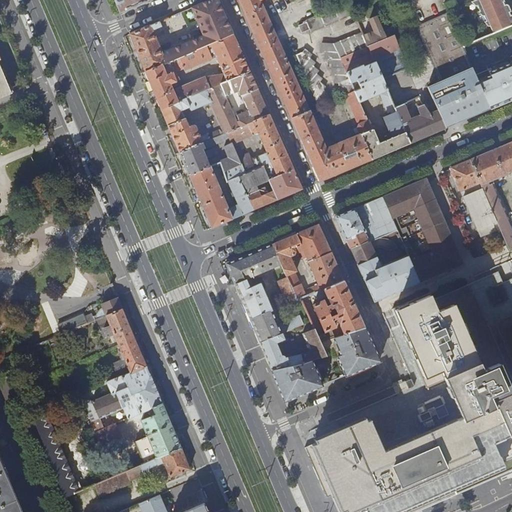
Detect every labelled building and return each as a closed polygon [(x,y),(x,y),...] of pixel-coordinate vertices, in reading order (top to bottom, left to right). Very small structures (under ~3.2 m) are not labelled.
[(114,0),(120,13),(147,1),(146,0),(114,0)] [(238,0),(321,182),(333,176),(372,160),(362,135),(372,131),(371,130),(359,102),(355,92),(352,83),(341,59),(368,47),(364,36),(362,33),(334,44),(322,43),(322,51),(325,52),(325,59),(329,59),(328,67),(332,68),(332,75),(336,76),(335,83),(339,84),(339,91),(342,98),(346,96),(359,124),(358,128),(355,129),(358,135),(327,148),(261,1),(263,0),(238,0)] [(293,0),(303,21),(328,11),(327,7),(320,10),(318,7),(309,11),(303,0),(293,0)] [(454,0),(445,4),(449,12),(458,8),(454,0)] [(477,0),(471,3),(474,5),(478,7),(480,12),(479,13),(480,15),(484,17),(486,22),(485,23),(486,26),(490,28),(493,34),(511,26),(511,14),(511,12),(511,11),(511,10),(509,4),(505,5),(504,3),(506,2),(504,0),(477,0)] [(328,11),(303,21),(304,24),(299,26),(303,33),(311,30),(312,32),(355,14),(350,2),(328,11)] [(193,8),(167,19),(170,24),(180,19),(184,28),(199,21),(193,8)] [(417,29),(448,99),(451,98),(450,96),(451,94),(472,85),(469,78),(471,74),(475,72),(464,47),(465,47),(459,34),(454,24),(449,12),(419,25),(420,28),(417,29)] [(375,31),(364,36),(368,47),(386,39),(377,17),(370,20),(375,31)] [(364,21),(366,31),(372,29),(370,19),(364,21)] [(129,35),(145,73),(206,47),(203,39),(193,44),(191,42),(172,50),(162,54),(153,31),(162,27),(160,22),(129,35)] [(391,28),(394,36),(404,32),(400,24),(391,28)] [(153,31),(162,54),(172,50),(162,27),(153,31)] [(145,73),(161,110),(250,72),(233,35),(206,47),(145,73)] [(283,40),(292,58),(297,56),(319,107),(323,106),(330,96),(324,91),(326,87),(321,83),(323,80),(317,75),(319,72),(314,67),(316,63),(310,59),(313,55),(305,50),(303,53),(295,35),(283,40)] [(368,47),(383,81),(409,70),(394,36),(386,39),(368,47)] [(341,59),(352,83),(357,81),(360,89),(355,92),(359,102),(379,93),(382,100),(387,113),(390,112),(392,115),(385,118),(392,134),(385,138),(386,140),(379,143),(373,129),(371,130),(372,131),(362,135),(372,160),(379,157),(394,150),(410,144),(395,109),(383,81),(368,47),(341,59)] [(511,55),(487,66),(489,69),(477,74),(480,81),(492,75),(490,72),(501,67),(508,64),(511,62),(511,55)] [(507,80),(484,90),(492,108),(511,99),(511,73),(508,64),(501,67),(507,80)] [(0,96),(11,92),(0,66),(0,96)] [(492,75),(480,81),(484,90),(507,80),(501,67),(490,72),(492,75)] [(250,72),(161,110),(179,153),(208,141),(209,141),(206,136),(200,139),(195,128),(192,126),(188,128),(180,112),(187,109),(188,111),(190,112),(209,104),(224,135),(230,132),(240,128),(225,97),(237,92),(237,94),(240,93),(251,117),(239,122),(242,127),(270,116),(250,72)] [(472,85),(451,94),(450,96),(451,98),(448,99),(458,123),(471,117),(491,108),(483,90),(479,81),(476,74),(475,72),(471,74),(469,78),(472,85)] [(352,83),(355,92),(360,89),(357,81),(352,83)] [(483,90),(491,108),(492,108),(484,90),(483,90)] [(395,109),(410,144),(445,128),(438,111),(430,114),(419,97),(395,109)] [(438,111),(445,128),(458,123),(448,99),(435,105),(438,111)] [(240,128),(230,132),(235,143),(256,134),(256,136),(259,135),(267,153),(251,161),(244,164),(249,173),(263,167),(288,156),(270,116),(242,127),(240,128)] [(213,139),(210,141),(209,141),(208,141),(210,147),(222,142),(224,147),(235,143),(230,132),(224,135),(220,136),(213,139)] [(179,153),(186,168),(206,159),(216,155),(213,149),(203,153),(202,150),(210,147),(208,141),(179,153)] [(471,160),(500,228),(508,245),(510,250),(511,248),(511,224),(507,213),(508,212),(501,196),(500,196),(494,184),(490,185),(489,182),(511,172),(511,142),(491,151),(471,160)] [(224,147),(229,159),(220,163),(229,183),(230,182),(239,205),(228,209),(209,167),(189,176),(211,229),(224,223),(245,214),(254,210),(248,195),(247,190),(242,177),(249,173),(244,164),(239,153),(235,143),(224,147)] [(246,150),(239,153),(244,164),(251,161),(246,150)] [(263,167),(269,180),(273,191),(278,200),(303,189),(288,156),(263,167)] [(206,159),(186,168),(189,176),(209,167),(206,159)] [(451,169),(481,237),(500,228),(471,160),(464,163),(459,165),(451,169)] [(249,173),(242,177),(247,190),(269,180),(263,167),(249,173)] [(399,236),(403,245),(408,257),(420,283),(463,264),(449,231),(427,179),(382,198),(397,231),(399,236)] [(248,195),(254,210),(267,205),(278,200),(273,191),(266,194),(263,188),(248,195)] [(368,231),(373,242),(397,231),(382,198),(369,204),(360,208),(355,210),(365,232),(368,231)] [(336,218),(351,250),(363,245),(370,242),(365,232),(355,210),(343,215),(336,218)] [(292,237),(273,245),(281,265),(296,301),(301,299),(306,297),(299,282),(295,273),(297,272),(291,258),(304,252),(321,291),(344,281),(319,225),(312,228),(292,237)] [(364,248),(353,254),(358,266),(377,258),(370,243),(370,242),(363,245),(364,248)] [(264,249),(226,265),(237,290),(260,344),(281,334),(256,276),(281,265),(273,245),(264,249)] [(363,245),(351,250),(353,254),(364,248),(363,245)] [(358,266),(374,302),(420,283),(408,257),(382,269),(377,258),(358,266)] [(511,278),(503,283),(498,272),(433,301),(430,294),(425,296),(422,297),(392,310),(400,327),(396,329),(394,330),(390,332),(410,375),(415,386),(413,387),(412,387),(337,421),(311,432),(314,438),(316,444),(312,447),(306,450),(328,499),(333,497),(337,495),(345,511),(348,511),(362,506),(364,511),(395,511),(402,509),(402,511),(415,511),(441,501),(511,470),(511,278)] [(327,296),(331,305),(326,308),(323,301),(313,306),(325,332),(335,327),(335,326),(340,324),(342,331),(337,333),(339,336),(364,328),(344,281),(321,291),(315,293),(318,300),(327,296)] [(85,314),(63,323),(67,333),(107,316),(123,309),(119,298),(103,305),(104,308),(102,309),(98,316),(95,317),(94,315),(86,318),(85,314)] [(107,316),(111,326),(105,329),(108,337),(115,334),(119,345),(135,338),(123,309),(107,316)] [(302,335),(310,353),(285,359),(284,358),(283,357),(282,357),(281,357),(276,344),(284,340),(287,343),(300,337),(300,331),(299,327),(281,334),(260,344),(271,371),(311,360),(326,356),(323,350),(320,342),(318,337),(311,322),(300,326),(304,334),(302,335)] [(334,346),(346,375),(379,361),(371,343),(364,328),(339,336),(335,338),(320,342),(323,350),(334,346)] [(332,331),(318,337),(320,342),(335,338),(332,331)] [(135,338),(119,345),(120,348),(136,341),(135,338)] [(120,348),(125,358),(113,363),(117,373),(129,368),(131,373),(147,367),(147,366),(137,343),(136,341),(120,348)] [(271,371),(284,401),(322,385),(311,360),(271,371)] [(107,383),(112,395),(90,405),(92,411),(95,410),(100,419),(104,429),(116,424),(149,411),(150,411),(164,405),(147,367),(131,373),(107,383)] [(142,421),(148,437),(136,442),(146,464),(181,448),(164,405),(150,411),(152,417),(142,421)] [(92,423),(102,446),(122,438),(116,424),(104,429),(100,419),(92,423)] [(46,438),(41,440),(66,498),(79,492),(60,445),(51,449),(46,438)] [(146,464),(95,486),(100,498),(132,485),(130,481),(143,475),(144,477),(153,473),(159,487),(173,481),(172,478),(190,470),(181,448),(146,464)] [(0,511),(21,511),(0,462),(0,511)] [(135,507),(137,511),(160,511),(155,498),(135,507)] [(208,511),(205,503),(185,511),(208,511)]
